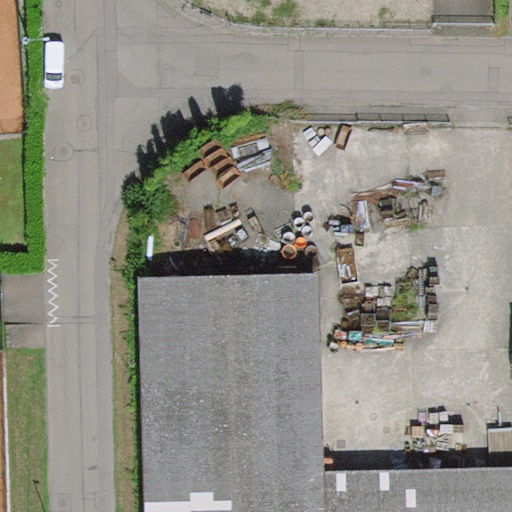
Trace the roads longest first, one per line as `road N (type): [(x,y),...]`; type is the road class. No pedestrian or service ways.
road 1 (residential): [(89,63),(95,511)]
road 2 (residential): [(89,63),(511,70)]
